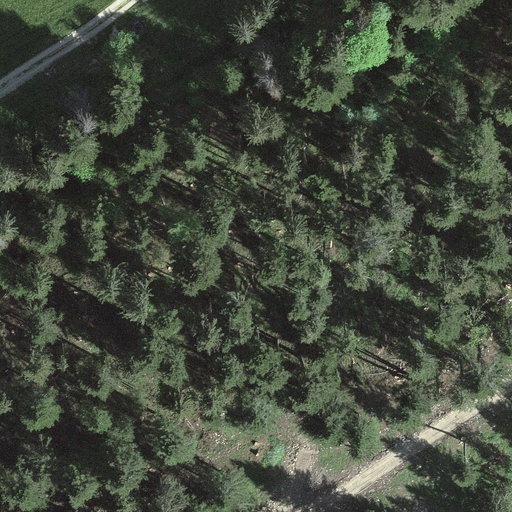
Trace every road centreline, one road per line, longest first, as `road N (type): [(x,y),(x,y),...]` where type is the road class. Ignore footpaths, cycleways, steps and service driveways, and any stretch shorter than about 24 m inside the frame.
road 1 (track): [(309,511),(511,383)]
road 2 (track): [(138,0),(0,96)]
